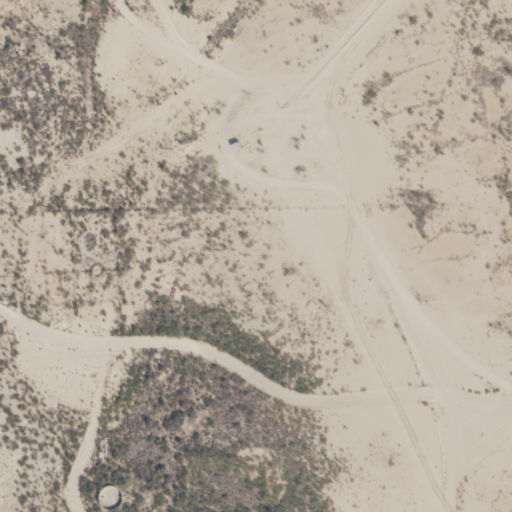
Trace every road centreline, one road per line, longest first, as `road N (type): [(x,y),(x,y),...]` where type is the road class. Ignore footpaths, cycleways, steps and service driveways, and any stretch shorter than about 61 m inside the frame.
road 1 (track): [(71,330),(130,330),(175,365),(230,375),(240,395),(345,425),(511,417)]
road 2 (track): [(71,330),(0,301),(66,45),(68,0)]
road 3 (track): [(256,0),(235,75),(230,375)]
road 4 (track): [(57,511),(71,330)]
